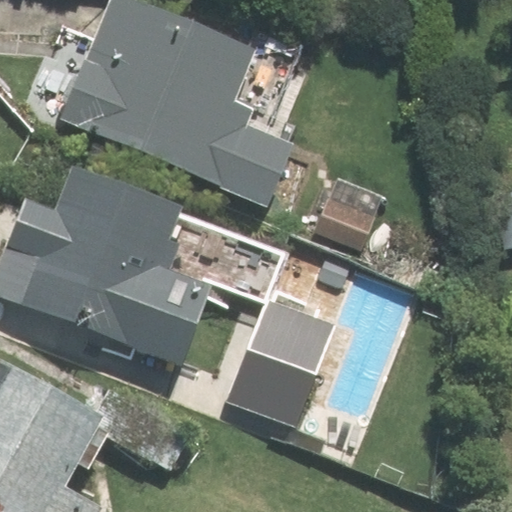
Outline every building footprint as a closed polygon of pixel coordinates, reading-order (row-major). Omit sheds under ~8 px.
[(255,63),(115,4),(64,127),(95,140),(93,144),(268,215),(293,157),(246,137),(253,121),(234,113),(255,63)] [(22,207),(0,264),(0,304),(182,374),(211,297),(159,279),(181,220),(72,178),(56,219),(22,207)] [(511,249),(511,193),(494,197),(505,251),(511,249)] [(375,218),(328,200),(314,234),(362,253),(375,218)] [(263,307),(225,407),(296,434),(334,335),(263,307)] [(88,419),(0,370),(0,511),(91,511),(73,502),(107,442),(169,477),(190,440),(104,393),(88,419)]
